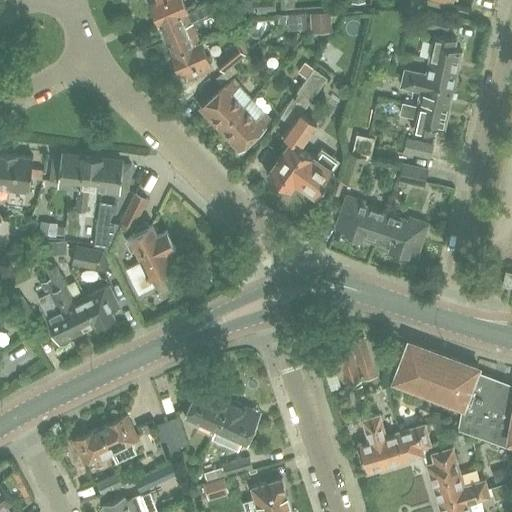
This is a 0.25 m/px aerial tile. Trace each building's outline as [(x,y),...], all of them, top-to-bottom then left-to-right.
[(159,23),(187,10),(182,0),(157,0),(158,1),(151,4),(159,23)] [(186,25),(216,12),(211,0),(187,10),(159,23),(160,24),(160,23),(173,53),(172,54),(201,42),(201,41),(194,44),(186,25)] [(238,0),(239,11),(255,10),(254,0),(238,0)] [(255,13),(276,11),(275,0),(254,0),(255,10),(255,13)] [(291,0),(280,0),(281,10),(292,9),(291,0)] [(332,32),(331,22),(330,11),(318,12),(310,13),(311,33),(327,32),(332,32)] [(306,29),(306,12),(288,13),(288,30),(306,29)] [(450,21),(423,14),(420,26),(448,32),(450,21)] [(429,63),(458,69),(462,50),(455,48),(457,39),(435,34),(429,63)] [(201,42),(172,54),(180,74),(187,71),(190,78),(212,69),(201,42)] [(216,61),(224,71),(244,54),(236,44),(216,61)] [(368,49),(364,65),(375,68),(379,52),(368,49)] [(454,88),(458,69),(429,63),(426,73),(405,68),(403,77),(454,88)] [(305,64),(298,74),(307,80),(314,70),(305,64)] [(317,121),(304,112),(327,79),(314,70),(307,80),(291,103),(301,110),(284,134),(291,139),(267,173),(269,174),(269,178),(274,181),(278,181),(290,189),(296,181),(315,195),(334,169),(331,167),(335,160),(321,150),(317,157),(300,145),(317,121)] [(221,126),(244,105),(252,98),(233,77),(225,85),(225,84),(202,105),(221,126)] [(449,108),(454,88),(403,77),(401,85),(423,90),(420,100),(449,108)] [(244,105),(221,126),(240,147),(271,118),(252,98),(244,105)] [(445,128),(449,108),(420,100),(419,105),(404,102),(401,113),(417,117),(414,130),(435,135),(437,126),(445,128)] [(352,150),(371,155),(375,138),(357,133),(352,150)] [(401,149),(426,156),(429,144),(404,138),(401,149)] [(0,184),(10,186),(10,189),(26,191),(26,188),(29,188),(30,188),(33,156),(17,154),(17,153),(0,151),(0,152),(0,184)] [(354,184),(363,158),(348,153),(339,179),(354,184)] [(79,186),(83,156),(63,154),(62,156),(53,155),(50,180),(60,181),(59,183),(79,186)] [(99,188),(102,158),(83,156),(79,186),(77,209),(87,210),(90,187),(99,188)] [(102,158),(99,188),(119,190),(119,188),(128,189),(131,163),(122,162),(122,160),(102,158)] [(428,168),(402,163),(399,183),(424,188),(428,168)] [(135,192),(120,221),(120,222),(124,231),(134,226),(148,199),(135,192)] [(377,240),(387,212),(365,204),(366,201),(348,195),(337,226),(344,229),(343,232),(361,238),(362,235),(377,240)] [(76,208),(67,207),(66,218),(75,218),(76,208)] [(387,212),(377,240),(391,245),(390,248),(408,254),(409,251),(417,254),(428,223),(409,216),(409,219),(387,212)] [(98,218),(95,244),(109,247),(120,223),(98,218)] [(45,228),(44,234),(55,236),(57,223),(46,221),(45,228)] [(126,268),(139,293),(155,285),(151,277),(157,274),(160,275),(165,273),(167,269),(183,261),(167,229),(157,234),(152,224),(129,235),(142,261),(126,268)] [(65,241),(47,241),(47,254),(65,254),(65,241)] [(109,262),(103,251),(78,246),(75,262),(94,265),(97,268),(109,262)] [(74,301),(66,284),(56,265),(48,269),(52,277),(57,288),(79,332),(96,324),(83,296),(74,301)] [(511,271),(506,270),(503,284),(511,286),(511,271)] [(79,332),(57,288),(52,277),(42,281),(49,296),(40,301),(60,341),(79,332)] [(83,296),(96,324),(115,315),(113,310),(120,306),(109,283),(83,296)] [(32,314),(34,313),(27,302),(21,294),(10,302),(23,321),(32,314)] [(364,336),(352,340),(362,371),(373,368),(364,336)] [(479,366),(409,340),(393,380),(463,406),(459,427),(509,445),(511,438),(511,437),(511,392),(493,385),(495,377),(477,371),(479,366)] [(350,348),(330,354),(334,367),(342,365),(347,383),(359,379),(350,348)] [(229,399),(230,397),(198,383),(185,414),(216,428),(229,399)] [(361,385),(354,387),(357,397),(364,395),(361,385)] [(229,399),(216,428),(247,441),(261,411),(230,397),(229,399)] [(136,451),(132,441),(139,438),(127,413),(100,426),(112,451),(117,460),(136,451)] [(405,460),(397,431),(386,434),(380,413),(371,416),(386,465),(405,460)] [(367,471),(386,465),(371,416),(363,418),(369,439),(358,443),(367,471)] [(440,416),(433,419),(438,432),(446,430),(440,416)] [(166,421),(176,448),(188,443),(178,417),(166,421)] [(179,455),(176,448),(166,421),(154,426),(166,460),(179,455)] [(397,431),(405,460),(425,454),(422,446),(431,444),(425,422),(397,431)] [(85,464),(112,451),(100,426),(73,439),(85,464)] [(433,483),(462,475),(453,446),(432,452),(434,461),(427,463),(433,483)] [(224,478),(247,471),(253,469),(249,455),(222,463),(223,465),(206,470),(209,482),(224,478)] [(136,477),(141,488),(166,477),(161,465),(136,477)] [(501,468),(492,470),(492,471),(496,484),(511,478),(511,473),(510,469),(509,465),(501,468)] [(118,472),(98,482),(103,492),(123,483),(118,472)] [(438,502),(488,487),(486,478),(465,485),(462,475),(433,483),(438,502)] [(259,511),(276,511),(292,508),(283,476),(251,486),(259,511)] [(229,493),(224,478),(209,482),(199,485),(204,500),(229,493)] [(15,511),(0,511),(0,510),(14,500),(0,481),(0,511),(20,511),(19,510),(15,511)] [(106,511),(155,511),(156,511),(147,487),(137,491),(138,494),(126,499),(125,495),(104,504),(106,511)] [(441,511),(472,511),(470,502),(491,496),(488,487),(438,502),(441,511)]
